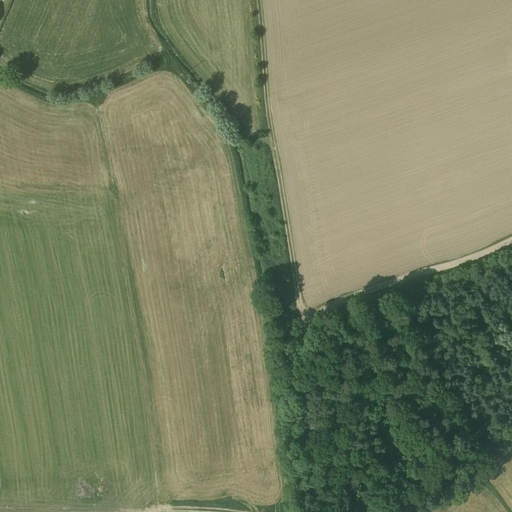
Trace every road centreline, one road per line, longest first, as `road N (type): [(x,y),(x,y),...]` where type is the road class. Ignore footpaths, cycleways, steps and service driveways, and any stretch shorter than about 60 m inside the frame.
road 1 (track): [(320,511),(300,345),(307,307),(370,279),(431,268),(511,237)]
road 2 (track): [(307,307),(267,101),(260,0)]
